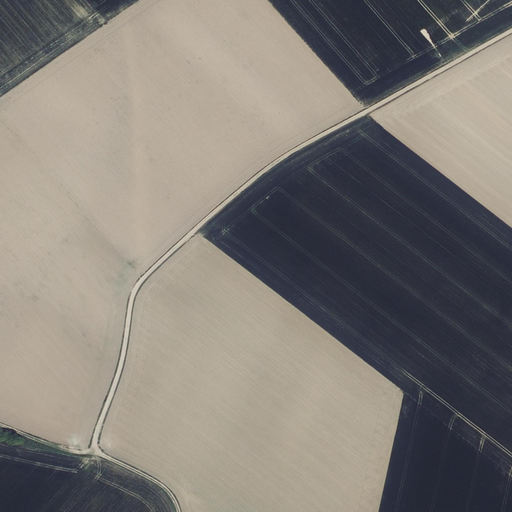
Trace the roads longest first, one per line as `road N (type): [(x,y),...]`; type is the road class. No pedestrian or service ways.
road 1 (track): [(511,30),(259,174),(147,274),(132,295),(125,346),(91,451)]
road 2 (track): [(0,424),(138,472),(169,492),(178,511)]
